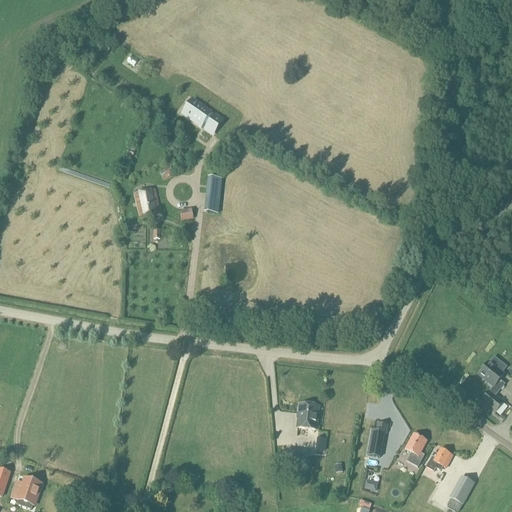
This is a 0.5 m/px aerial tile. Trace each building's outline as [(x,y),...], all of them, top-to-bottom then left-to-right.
[(194,102),(184,116),(212,136),(222,122),(194,102)] [(155,140),(159,134),(153,129),(148,135),(155,140)] [(176,163),(179,172),(187,170),(184,161),(176,163)] [(219,201),(221,180),(210,179),(208,200),(219,201)] [(154,190),(135,194),(140,220),(160,216),(154,190)] [(175,205),(187,205),(188,193),(175,193),(175,205)] [(122,236),(132,236),(132,222),(121,222),(122,236)] [(153,230),(153,240),(162,240),(162,238),(160,238),(161,230),(153,230)] [(490,391),(495,395),(504,385),(499,381),(504,375),(489,363),(478,376),(493,388),(490,391)] [(495,395),(490,391),(481,403),(494,414),(504,402),(495,395)] [(319,407),(300,405),(297,429),(316,431),(319,407)] [(380,458),(384,433),(386,434),(387,425),(377,424),(376,431),(372,430),(367,455),(380,458)] [(411,454),(407,462),(417,468),(424,456),(420,454),(426,443),(413,436),(405,451),(411,454)] [(317,439),(315,451),(325,453),(327,440),(317,439)] [(286,450),(284,463),(306,465),(307,453),(286,450)] [(441,450),(438,455),(434,453),(425,468),(434,473),(436,470),(440,472),(442,468),(446,470),(453,457),(441,450)] [(0,471),(0,497),(9,474),(0,471)] [(22,484),(16,482),(10,500),(18,502),(16,507),(29,511),(30,511),(32,507),(35,508),(43,485),(24,478),(22,484)] [(450,499),(462,506),(474,484),(462,478),(450,499)] [(376,492),(378,482),(365,480),(363,489),(376,492)] [(440,502),(444,494),(436,490),(432,498),(440,502)]
